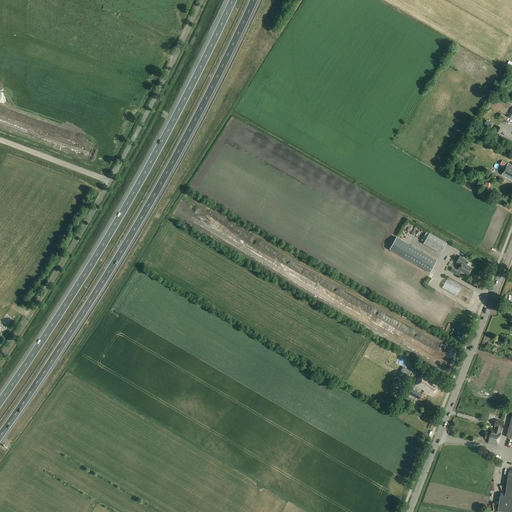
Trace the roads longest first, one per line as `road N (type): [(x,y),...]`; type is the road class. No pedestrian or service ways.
road 1 (motorway): [(0,434),(139,220),(252,0)]
road 2 (motorway): [(231,0),(150,162),(0,400)]
road 3 (unclassified): [(0,358),(110,180),(200,0)]
road 4 (secondary): [(409,511),(511,247)]
